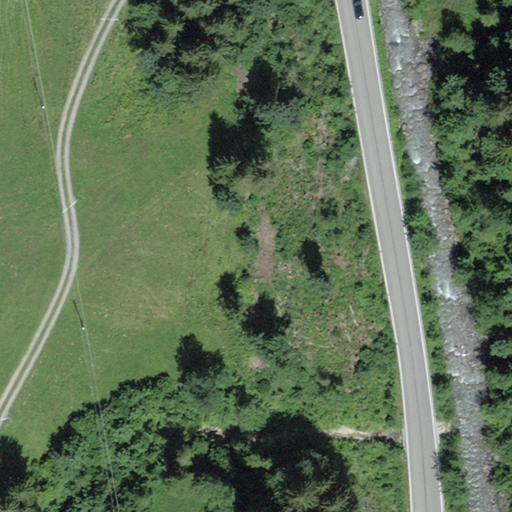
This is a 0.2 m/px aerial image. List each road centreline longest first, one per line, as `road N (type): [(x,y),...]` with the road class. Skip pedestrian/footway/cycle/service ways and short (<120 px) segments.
road 1 (secondary): [(350,0),(413,366),(427,511)]
road 2 (track): [(121,0),(68,102),(56,166),(74,276),(0,418)]
